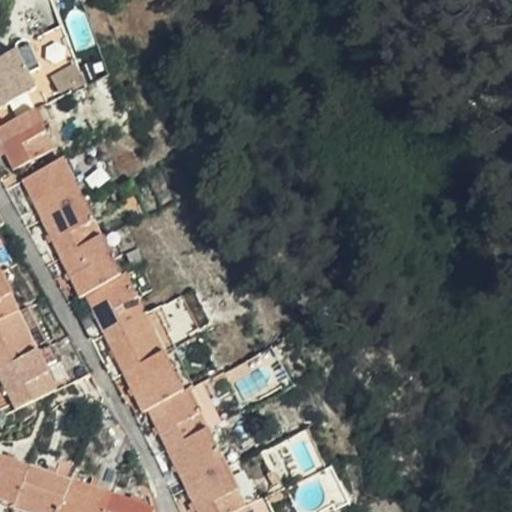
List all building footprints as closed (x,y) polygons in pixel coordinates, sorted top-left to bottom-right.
[(58,23),(42,31),(46,39),(62,31),(58,23)] [(46,39),(42,31),(31,37),(60,96),(87,83),(62,31),(46,39)] [(0,59),(0,106),(35,90),(27,73),(40,66),(30,43),(28,41),(22,40),(18,43),(16,47),(16,51),(0,59)] [(52,151),(34,110),(0,127),(0,137),(14,168),(52,151)] [(150,408),(199,511),(250,511),(248,507),(244,508),(235,491),(248,485),(237,463),(225,469),(206,430),(188,390),(181,394),(162,354),(144,316),(125,275),(120,278),(117,271),(63,161),(24,179),(81,296),(87,293),(144,411),(150,408)] [(132,222),(146,216),(131,182),(117,188),(132,222)] [(0,271),(9,267),(16,264),(5,244),(0,246),(0,271)] [(135,262),(117,271),(120,278),(125,275),(138,269),(135,262)] [(0,271),(0,277),(6,291),(18,284),(9,267),(0,271)] [(0,374),(17,410),(54,391),(45,371),(59,363),(51,346),(35,352),(26,332),(39,327),(29,308),(17,313),(6,291),(0,277),(0,374)] [(157,310),(144,316),(162,354),(175,348),(157,310)] [(175,348),(162,354),(181,394),(188,390),(194,388),(175,348)] [(231,381),(250,373),(247,363),(226,372),(231,381)] [(194,388),(188,390),(206,430),(221,423),(203,383),(194,388)] [(116,419),(116,418),(109,423),(124,444),(128,437),(116,419)] [(0,501),(1,502),(24,511),(152,511),(148,498),(140,495),(136,506),(72,480),(70,484),(0,455),(0,501)] [(272,489),(278,486),(272,473),(266,476),(272,489)] [(257,502),(248,485),(235,491),(244,508),(248,507),(257,502)]
